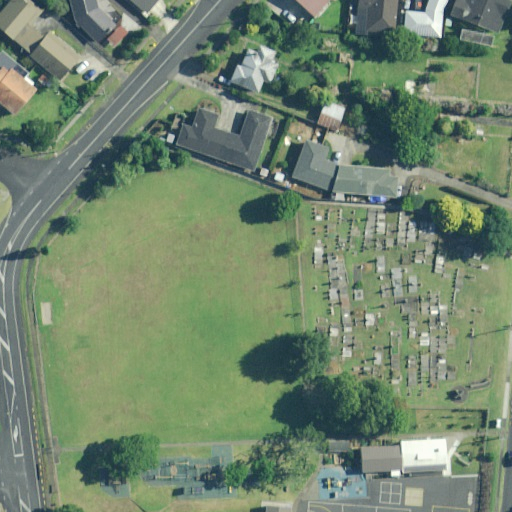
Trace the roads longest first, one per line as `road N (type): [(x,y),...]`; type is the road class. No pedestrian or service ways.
road 1 (tertiary): [(218,0),(54,182)]
road 2 (tertiary): [(0,310),(21,474)]
